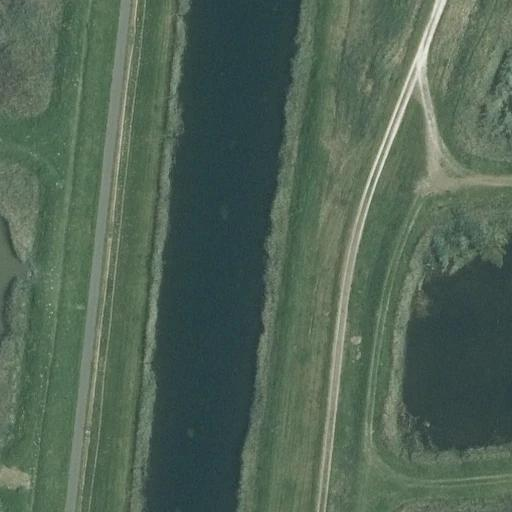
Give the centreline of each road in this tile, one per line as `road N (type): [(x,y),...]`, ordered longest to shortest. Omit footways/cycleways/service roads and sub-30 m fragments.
road 1 (track): [(439,0),(359,223),(321,511)]
road 2 (track): [(418,60),(445,185),(511,181)]
